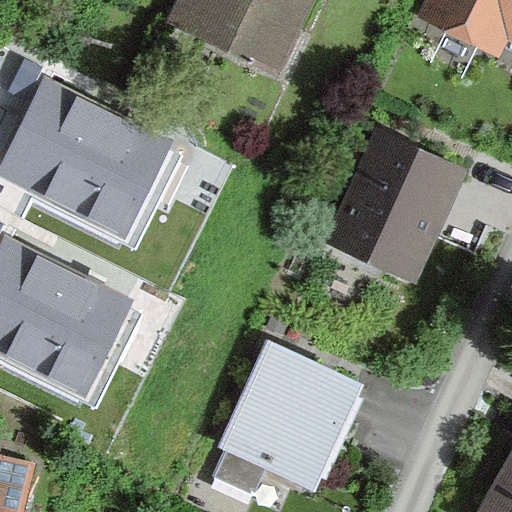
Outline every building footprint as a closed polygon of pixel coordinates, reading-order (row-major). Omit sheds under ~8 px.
[(177,0),(168,21),(252,61),(270,23),(282,29),(295,0),(177,0)] [(511,56),(511,0),(434,0),(428,15),(511,56)] [(47,81),(1,172),(78,209),(121,117),(47,81)] [(175,141),(121,117),(78,209),(132,234),(175,141)] [(331,247),(396,276),(446,165),(381,136),(331,247)] [(6,236),(0,247),(0,349),(38,369),(85,276),(6,236)] [(133,299),(85,276),(38,369),(87,397),(133,299)] [(306,484),(351,386),(268,348),(223,446),(306,484)] [(0,510),(7,511),(15,511),(27,466),(0,459),(0,510)] [(511,511),(511,460),(482,511),(511,511)]
